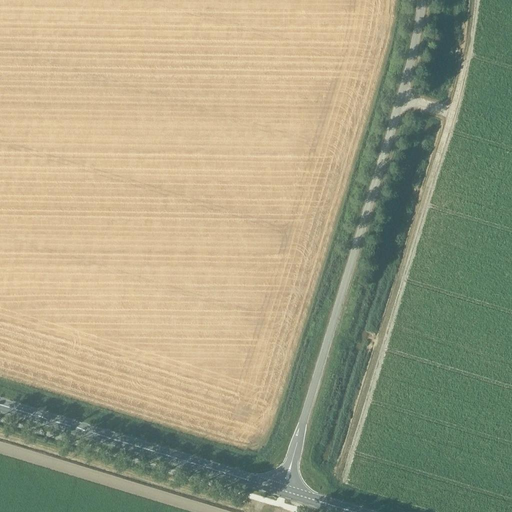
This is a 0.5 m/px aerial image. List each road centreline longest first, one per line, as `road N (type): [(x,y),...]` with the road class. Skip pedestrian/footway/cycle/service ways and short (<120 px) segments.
road 1 (unclassified): [(291,460),(411,60),(420,0)]
road 2 (secondary): [(275,489),(0,405)]
